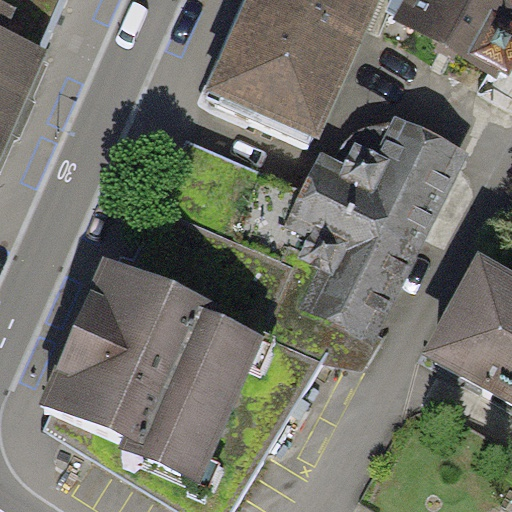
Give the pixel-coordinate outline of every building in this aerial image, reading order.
[(0,0),(0,170),(74,0),(0,0)] [(376,0),(261,0),(212,111),(309,151),(376,0)] [(410,27),(425,0),(394,0),(389,15),(410,27)] [(511,0),(425,0),(410,27),(492,72),(479,98),(511,117),(511,0)] [(371,341),(458,169),(396,137),(384,133),(368,135),(359,141),(346,150),(336,162),(316,204),(291,254),(329,274),(310,312),(347,330),(371,341)] [(136,287),(109,275),(45,418),(104,442),(96,457),(190,511),(233,511),(347,330),(310,312),(329,274),(291,254),(316,204),(196,151),(136,287)] [(511,309),(508,316),(478,298),(422,393),(511,445),(511,309)]
